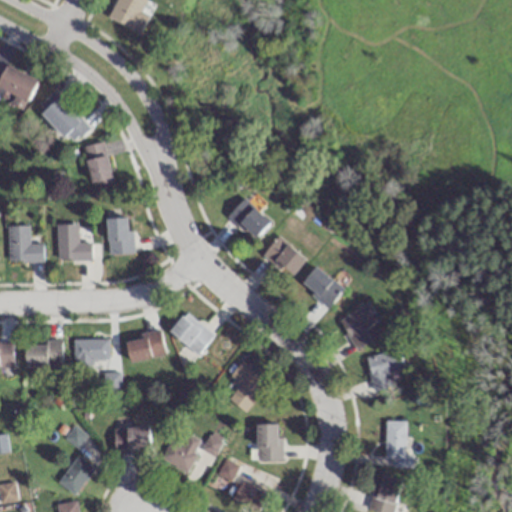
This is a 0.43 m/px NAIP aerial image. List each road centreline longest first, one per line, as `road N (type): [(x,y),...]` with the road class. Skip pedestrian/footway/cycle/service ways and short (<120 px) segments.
road 1 (residential): [(309,511),(331,444),(317,378),(280,329),(195,261),(163,176)]
road 2 (residential): [(163,176),(161,131),(134,80),(98,46),(14,0)]
road 3 (residential): [(0,24),(85,73),(163,176)]
road 4 (residential): [(0,301),(99,301),(154,288),(195,261)]
